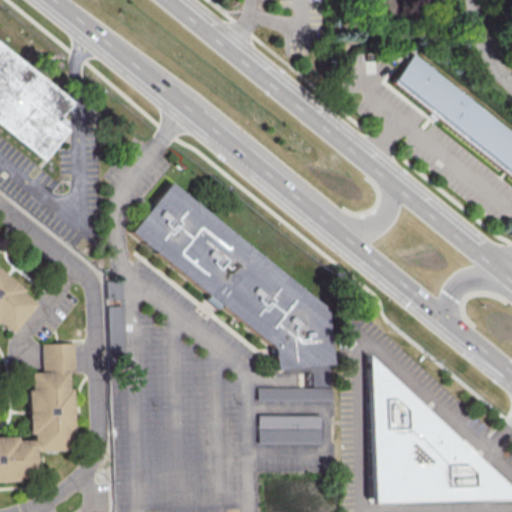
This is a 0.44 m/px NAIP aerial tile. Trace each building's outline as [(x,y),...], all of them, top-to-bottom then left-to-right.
[(367,0),(367,18),(406,18),(406,0),(367,0)] [(0,47),(68,102),(59,114),(65,119),(59,127),(63,131),(38,162),(0,132),(0,47)] [(411,56),(511,136),(511,182),(389,83),(411,56)] [(166,183),(321,308),(327,366),(270,371),(268,348),(126,233),(166,183)] [(0,324),(7,330),(27,305),(14,294),(17,291),(0,276),(0,324)] [(107,356),(119,355),(118,305),(105,305),(107,356)] [(39,374),(38,345),(68,344),(69,373),(63,373),(39,374)] [(511,499),(368,504),(363,354),(511,493),(511,499)] [(31,374),(39,374),(63,373),(64,390),(69,390),(70,424),(66,424),(66,447),(33,448),(33,440),(32,432),(28,432),(27,392),(31,391),(31,374)] [(255,387),(255,401),(330,400),(330,387),(255,387)] [(256,443),(318,444),(319,414),(256,413),(256,443)] [(33,440),(14,441),(14,437),(0,437),(0,478),(14,478),(14,475),(34,474),(33,448),(33,440)]
